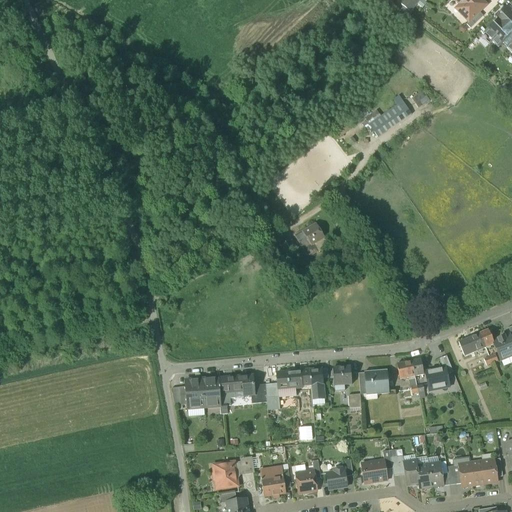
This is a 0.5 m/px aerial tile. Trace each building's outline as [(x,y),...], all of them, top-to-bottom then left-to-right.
[(405,0),(401,6),(410,14),(421,1),(420,0),(405,0)] [(486,6),(479,0),(454,0),(460,6),(465,10),(460,15),(469,23),(479,13),(486,6)] [(465,10),(460,6),(456,10),(460,15),(465,10)] [(506,49),(511,55),(511,10),(509,7),(500,16),(501,18),(484,35),(485,36),(492,43),(498,49),(503,44),(507,49),(506,49)] [(483,17),(479,13),(469,23),(466,26),(470,30),(483,17)] [(492,43),(485,36),(478,43),(485,50),(492,43)] [(424,93),(412,101),(418,109),(429,102),(424,93)] [(393,101),(396,106),(402,102),(399,97),(393,101)] [(396,106),(395,107),(404,121),(412,116),(402,102),(396,106)] [(374,133),(377,138),(404,121),(395,107),(380,116),(368,124),(374,133)] [(363,109),(354,117),(359,123),(360,124),(364,120),(369,116),(363,109)] [(369,116),(364,120),(366,122),(367,122),(368,124),(380,116),(376,111),(369,116)] [(350,131),(359,123),(354,117),(345,125),(350,131)] [(341,121),(329,131),(338,141),(350,131),(345,125),(341,121)] [(367,122),(366,122),(361,125),(368,136),(374,133),(368,124),(367,122)] [(392,142),(383,147),(386,151),(395,146),(392,142)] [(316,224),(302,233),(310,248),(314,246),(324,239),(316,224)] [(318,253),(314,246),(310,248),(302,233),(295,237),(308,258),(318,253)] [(314,246),(318,253),(329,246),(324,239),(314,246)] [(280,246),(286,256),(296,250),(290,240),(280,246)] [(485,349),(493,345),(494,345),(493,343),(488,331),(479,334),(485,349)] [(471,338),(477,352),(482,350),(485,349),(479,334),(471,338)] [(498,341),(495,342),(497,348),(495,349),(500,362),(511,356),(511,342),(509,336),(504,338),(497,340),(498,341)] [(476,353),(477,352),(471,338),(458,343),(464,357),(473,354),(476,353)] [(495,356),(489,358),(492,364),(498,362),(495,356)] [(442,368),(442,370),(445,369),(446,376),(448,376),(453,373),(446,357),(439,360),(442,368)] [(486,367),(492,364),(489,358),(483,360),(486,367)] [(421,360),(412,362),(414,378),(415,378),(424,376),(421,360)] [(412,362),(402,364),(406,379),(408,379),(414,378),(412,362)] [(400,380),(406,379),(402,364),(396,365),(400,380)] [(332,369),(334,386),(344,385),(351,384),(350,367),(332,369)] [(442,370),(436,371),(436,373),(426,375),(429,392),(449,388),(446,376),(445,369),(442,370)] [(322,370),(310,371),(311,387),(312,401),(324,400),(323,386),(322,370)] [(310,371),(300,372),(301,388),(302,387),(311,387),(310,371)] [(302,389),(302,387),(301,388),(300,372),(277,374),(278,385),(278,389),(288,388),(288,390),(296,390),(302,389)] [(376,394),(376,395),(388,394),(386,372),(372,373),(372,372),(364,373),(366,394),(376,394)] [(253,376),(243,377),(244,393),(243,393),(244,397),(251,396),(254,396),(254,387),(254,386),(253,376)] [(234,394),(243,393),(244,393),(243,377),(227,378),(229,394),(234,394)] [(220,395),(229,394),(227,378),(218,379),(218,380),(220,395)] [(409,385),(410,388),(417,387),(415,378),(414,378),(408,379),(409,380),(408,380),(409,385)] [(221,408),(220,407),(220,404),(220,395),(218,380),(202,381),(204,409),(221,408)] [(187,410),(204,409),(202,381),(185,382),(185,388),(186,406),(187,410)] [(278,385),(265,386),(266,400),(279,399),(278,389),(278,385)] [(267,404),(266,400),(265,386),(254,387),(254,396),(251,396),(252,405),(267,404)] [(423,386),(416,387),(417,394),(419,400),(425,399),(423,386)] [(288,388),(278,389),(279,399),(296,398),(296,390),(288,390),(288,388)] [(174,407),(180,406),(179,389),(171,390),(174,407)] [(220,395),(220,404),(230,404),(230,399),(235,399),(234,394),(229,394),(220,395)] [(361,408),(360,395),(348,396),(349,409),(361,408)] [(267,404),(267,411),(280,411),(279,399),(266,400),(267,404)] [(187,410),(188,418),(204,417),(204,409),(187,410)] [(443,427),(429,429),(430,436),(444,433),(443,427)] [(312,428),(298,429),(299,442),(313,441),(312,428)] [(216,441),(217,449),(225,448),(224,441),(216,441)] [(385,471),(392,470),(391,460),(389,452),(382,453),(384,462),(385,471)] [(403,458),(396,459),(399,477),(405,476),(403,464),(404,464),(403,458)] [(242,474),(254,473),(254,470),(252,459),(240,460),(240,463),(242,474)] [(393,477),(399,477),(396,459),(391,460),(392,470),(393,477)] [(427,459),(415,461),(415,462),(416,468),(428,466),(427,460),(427,459)] [(452,461),(454,468),(459,467),(458,466),(470,465),(469,459),(452,461)] [(494,461),(497,480),(503,479),(500,460),(494,461)] [(344,469),(345,478),(353,477),(350,461),(342,462),(344,470),(344,469)] [(494,461),(482,463),(485,486),(497,484),(497,480),(494,461)] [(313,473),(315,481),(321,480),(318,462),(312,463),(313,473)] [(361,465),(364,486),(387,482),(385,471),(384,462),(361,465)] [(416,468),(415,462),(404,464),(403,464),(405,476),(407,487),(419,485),(416,468)] [(443,487),(442,476),(448,475),(446,469),(445,463),(438,464),(428,466),(431,489),(443,487)] [(474,487),(485,486),(482,463),(470,465),(474,487)] [(238,488),(236,475),(234,464),(213,467),(214,476),(217,476),(219,489),(216,490),(216,491),(238,488)] [(462,489),(474,487),(470,465),(458,466),(459,467),(461,485),(462,489)] [(420,491),(431,489),(428,466),(416,468),(419,485),(420,491)] [(454,468),(452,468),(455,486),(461,485),(459,467),(454,468)] [(449,487),(455,486),(452,468),(446,469),(448,475),(449,487)] [(260,472),(261,482),(283,478),(282,473),(282,472),(282,469),(260,472)] [(326,475),(328,491),(347,488),(345,478),(344,469),(344,470),(333,471),(334,474),(326,475)] [(283,478),(285,490),(291,489),(288,472),(282,472),(282,473),(283,478)] [(298,491),(299,496),(316,493),(315,481),(313,473),(296,475),(297,485),(296,487),(297,489),(298,491)] [(283,478),(261,482),(264,499),(272,497),(273,500),(279,499),(279,496),(286,495),(285,490),(283,478)] [(219,496),(220,505),(226,504),(226,503),(236,502),(235,494),(219,496)] [(226,504),(227,511),(247,511),(246,500),(236,502),(226,503),(226,504)] [(200,503),(192,504),(193,511),(201,511),(200,503)]
